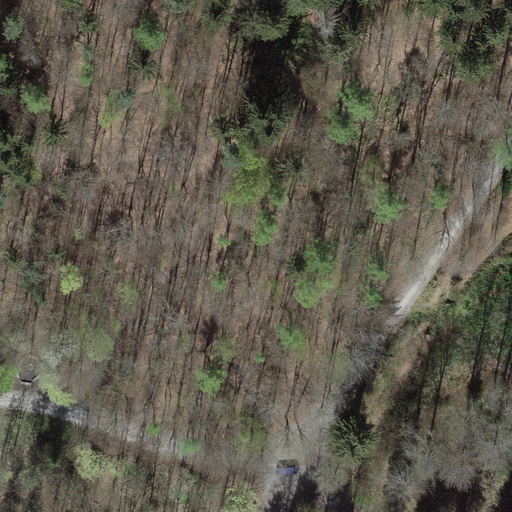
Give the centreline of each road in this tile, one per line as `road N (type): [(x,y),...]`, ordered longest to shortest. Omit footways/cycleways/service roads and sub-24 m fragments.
road 1 (track): [(293,454),(511,152)]
road 2 (track): [(293,454),(191,449),(0,396)]
road 3 (track): [(146,300),(67,207),(0,96)]
